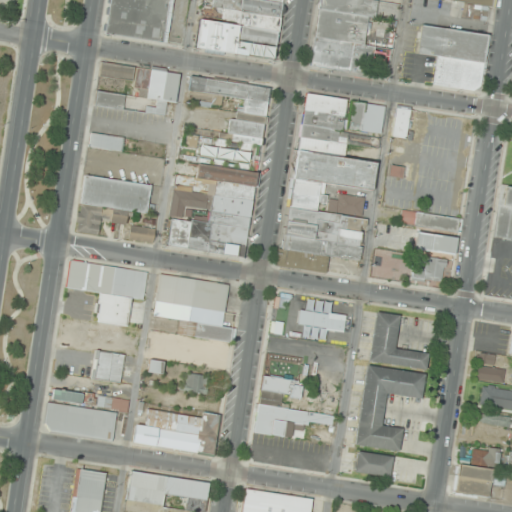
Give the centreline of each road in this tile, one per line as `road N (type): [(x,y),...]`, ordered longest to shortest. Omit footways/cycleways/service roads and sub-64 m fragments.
road 1 (tertiary): [(430,511),(509,0)]
road 2 (tertiary): [(298,0),(220,511)]
road 3 (secondary): [(12,511),(88,0)]
road 4 (residential): [(23,440),(496,511)]
road 5 (residential): [(511,315),(53,241)]
road 6 (residential): [(82,45),(511,112)]
road 7 (secondary): [(37,0),(0,222)]
